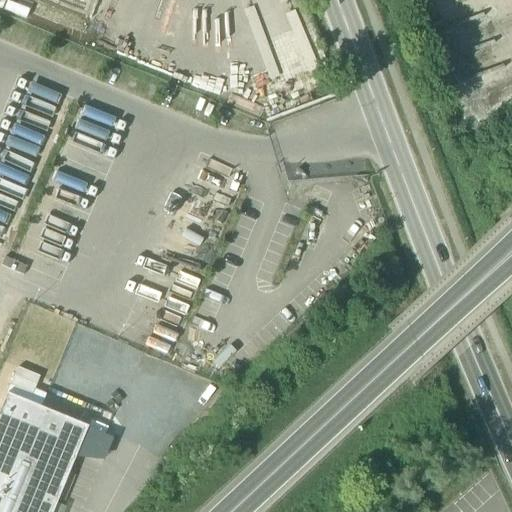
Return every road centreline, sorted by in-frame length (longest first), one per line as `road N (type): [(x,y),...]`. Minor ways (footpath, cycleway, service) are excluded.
road 1 (primary): [(511,441),(339,0)]
road 2 (primary): [(233,511),(511,255)]
